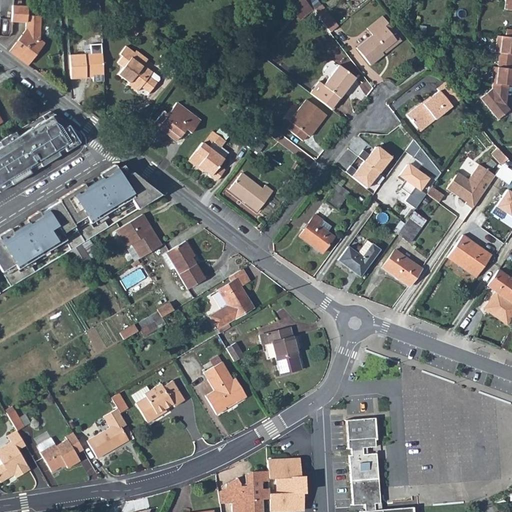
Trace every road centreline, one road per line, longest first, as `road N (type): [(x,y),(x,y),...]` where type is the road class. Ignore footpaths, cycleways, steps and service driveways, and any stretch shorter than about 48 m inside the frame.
road 1 (residential): [(315,404),(174,478),(0,506)]
road 2 (residential): [(256,253),(374,104)]
road 3 (tertiary): [(117,144),(256,253)]
road 4 (tertiary): [(370,321),(511,373)]
road 5 (tertiary): [(0,52),(117,144)]
road 6 (tertiary): [(117,144),(0,216)]
